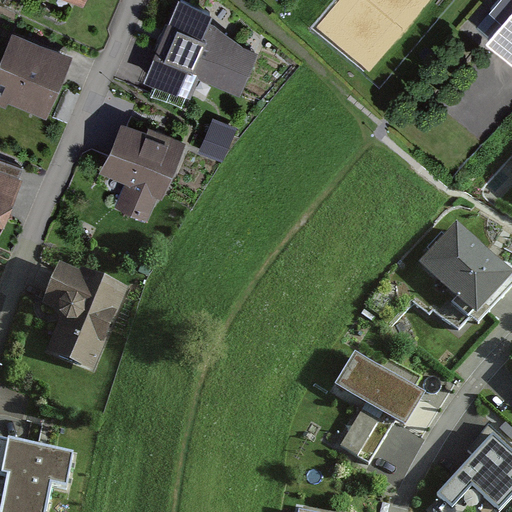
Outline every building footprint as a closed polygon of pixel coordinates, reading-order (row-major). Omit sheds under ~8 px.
[(212,8),(195,0),(173,0),(134,85),(187,106),(199,76),(237,91),(249,59),(227,50),(206,25),(212,8)] [(511,0),(495,0),(489,7),(501,17),(486,35),(511,57),(511,0)] [(65,60),(7,37),(0,54),(0,100),(42,117),(65,60)] [(230,135),(208,126),(197,154),(219,163),(230,135)] [(174,154),(112,128),(93,173),(123,185),(114,207),(145,220),(174,154)] [(0,217),(15,180),(0,173),(0,217)] [(453,235),(412,276),(459,323),(500,283),(453,235)] [(123,299),(51,271),(37,307),(60,316),(43,359),(93,378),(123,299)] [(344,414),(325,442),(354,460),(377,425),(390,434),(418,392),(377,365),(367,379),(344,364),(321,399),(344,414)] [(507,511),(511,507),(511,462),(491,441),(431,500),(442,511),(507,511)] [(71,492),(76,454),(0,444),(0,492),(5,493),(2,511),(48,511),(51,490),(71,492)]
